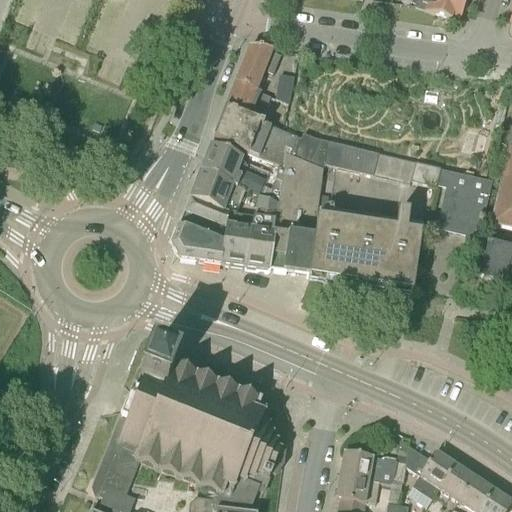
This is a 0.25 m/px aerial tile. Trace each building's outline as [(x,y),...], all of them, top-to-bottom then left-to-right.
[(466,3),(458,0),(423,0),(423,4),(418,2),(415,10),(450,22),(451,18),(460,21),(466,3)] [(250,50),(235,87),(256,94),(264,74),(272,77),(279,60),(271,57),(272,54),(250,50)] [(289,108),(294,81),(279,78),(275,102),(289,108)] [(248,121),(257,102),(267,107),(270,100),(256,94),(235,87),(224,113),(248,121)] [(323,174),(323,173),(323,169),(373,180),(378,159),(326,146),(302,138),(300,143),(273,132),(248,121),(224,113),(213,143),(265,164),(261,174),(281,183),(285,157),(323,174)] [(511,136),(491,227),(511,232),(511,241),(491,237),(489,247),(486,247),(478,282),(505,288),(504,291),(511,292),(511,136)] [(205,163),(200,176),(233,188),(256,199),(264,182),(245,174),(246,170),(242,164),(243,161),(211,148),(209,152),(208,151),(204,163),(205,163)] [(307,281),(316,222),(323,174),(285,157),(281,183),(280,193),(277,208),(275,224),(273,235),(268,276),(307,281)] [(378,159),(373,180),(384,183),(390,161),(378,159)] [(390,161),(384,183),(397,186),(402,165),(390,161)] [(410,185),(414,167),(402,165),(397,186),(409,189),(410,185)] [(414,167),(410,185),(435,191),(439,173),(414,167)] [(190,202),(228,217),(233,218),(236,209),(227,204),(233,188),(200,176),(190,202)] [(482,222),(491,185),(451,176),(438,230),(474,239),(478,221),(482,222)] [(275,224),(277,208),(259,200),(256,205),(254,221),(275,224)] [(228,217),(190,202),(178,231),(196,238),(202,222),(226,231),(226,229),(228,217)] [(307,281),(377,292),(411,297),(420,238),(407,236),(410,217),(398,215),(395,234),(316,222),(307,281)] [(226,231),(202,222),(196,238),(178,231),(171,249),(179,262),(221,269),(226,231)] [(226,229),(226,231),(221,269),(243,272),(250,232),(226,229)] [(268,276),(273,235),(250,232),(243,272),(268,276)] [(102,503),(98,511),(110,511),(117,497),(125,500),(138,465),(217,497),(217,504),(215,511),(249,511),(258,492),(264,494),(270,478),(275,479),(283,469),(284,456),(274,452),(277,446),(270,443),(272,438),(266,435),(268,429),(260,426),(268,408),(232,393),(233,390),(222,385),(221,389),(212,385),(213,382),(201,377),(200,380),(174,370),(175,365),(168,363),(164,365),(157,363),(157,358),(149,355),(141,373),(139,375),(138,377),(130,397),(134,400),(134,402),(136,404),(132,413),(123,415),(92,491),(96,500),(102,503)] [(409,446),(400,444),(398,459),(406,460),(408,450),(409,446)] [(339,479),(379,486),(401,490),(405,467),(344,456),(339,479)] [(424,511),(431,504),(438,494),(454,469),(435,456),(419,481),(411,491),(413,493),(408,500),(424,511)] [(457,506),(473,481),(454,469),(438,494),(457,506)] [(379,486),(339,479),(335,503),(341,504),(338,511),(362,511),(363,508),(374,510),(379,486)] [(465,511),(480,511),(492,494),(473,481),(457,506),(465,511)] [(511,506),(492,494),(480,511),(508,511),(511,507),(511,506)] [(215,511),(217,504),(196,501),(190,506),(188,511),(215,511)]
